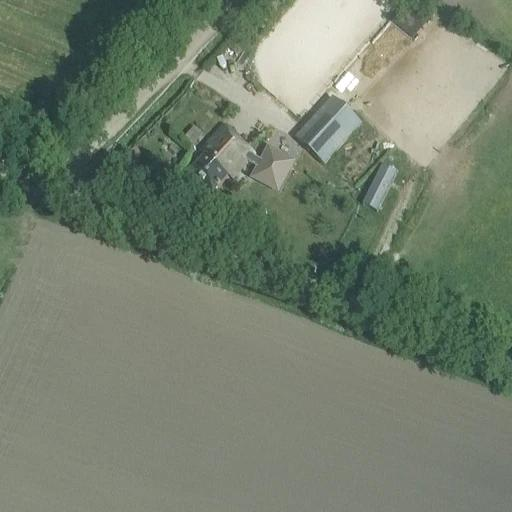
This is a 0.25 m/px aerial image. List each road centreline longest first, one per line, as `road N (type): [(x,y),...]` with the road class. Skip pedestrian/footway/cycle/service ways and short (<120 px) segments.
road 1 (unclassified): [(511,367),(0,159)]
road 2 (track): [(70,185),(243,0)]
